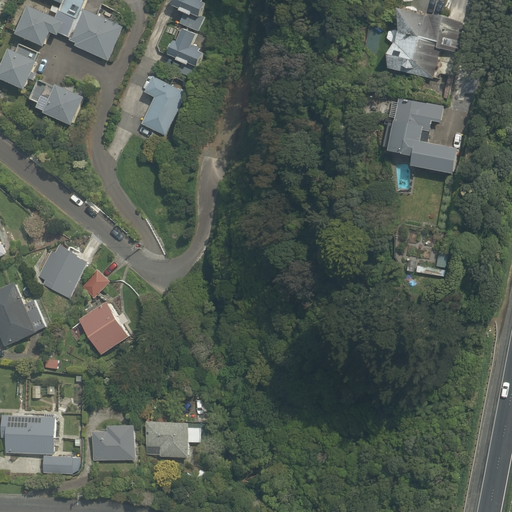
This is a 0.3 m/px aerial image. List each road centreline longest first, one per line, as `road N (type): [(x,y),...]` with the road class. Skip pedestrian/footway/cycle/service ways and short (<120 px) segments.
road 1 (residential): [(0,147),(169,277),(198,246),(224,146)]
road 2 (motorway): [(491,511),(511,391)]
